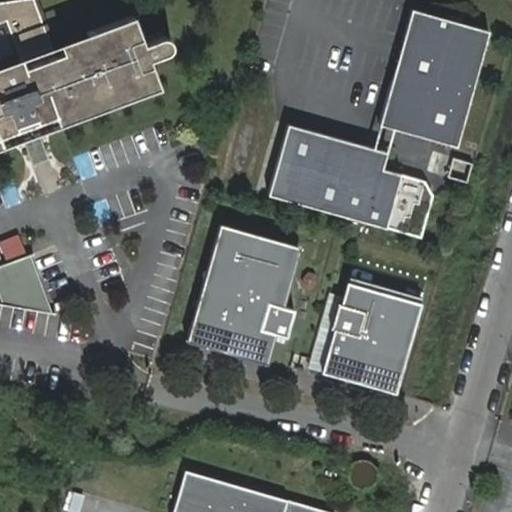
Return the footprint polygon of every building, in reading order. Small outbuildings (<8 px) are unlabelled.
[(0,141),(1,145),(61,123),(58,114),(68,110),(70,114),(111,99),(113,105),(161,87),(135,15),(88,32),(90,38),(62,48),(63,53),(55,56),(34,0),(8,0),(0,1),(0,21),(4,20),(23,70),(16,72),(15,66),(0,71),(0,141)] [(456,144),(488,32),(414,12),(375,149),(291,125),(271,192),(385,224),(399,174),(382,170),(394,127),(456,144)] [(297,243),(215,220),(183,336),(265,358),(297,243)] [(0,260),(0,307),(42,292),(27,251),(0,260)] [(345,276),(318,368),(393,389),(420,297),(345,276)] [(349,470),(348,477),(351,482),(358,488),(362,488),(370,486),(374,484),(376,481),(378,477),(377,471),(376,466),(372,460),(366,458),(361,458),(357,460),(351,464),(349,470)] [(336,511),(337,509),(187,467),(174,511),(336,511)]
